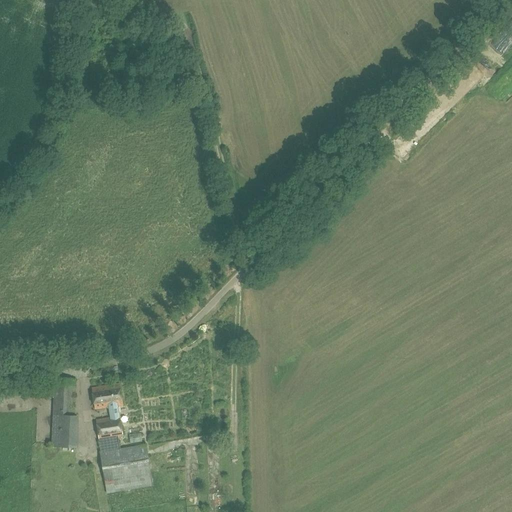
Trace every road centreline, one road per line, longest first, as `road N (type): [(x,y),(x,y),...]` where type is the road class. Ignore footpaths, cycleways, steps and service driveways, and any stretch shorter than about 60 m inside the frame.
road 1 (unclassified): [(0,373),(141,358),(170,347),(248,277),(511,0)]
road 2 (track): [(69,0),(174,26),(207,99),(248,277)]
